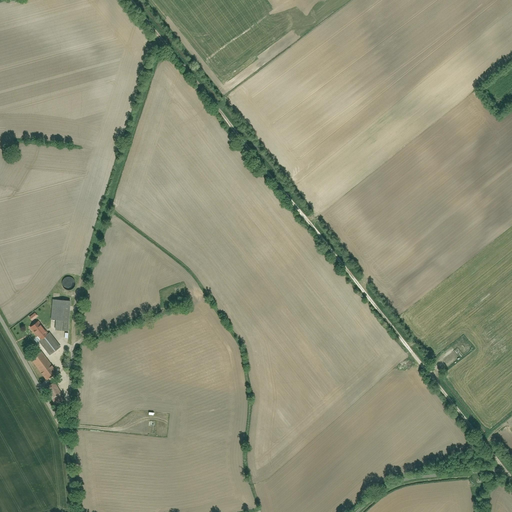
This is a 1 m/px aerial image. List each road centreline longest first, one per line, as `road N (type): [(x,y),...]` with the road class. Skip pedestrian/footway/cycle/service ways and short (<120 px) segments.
road 1 (track): [(423,367),(129,0)]
road 2 (unclassified): [(74,511),(65,433),(0,317)]
road 3 (unclassified): [(504,470),(411,478),(384,488),(358,511)]
road 4 (unclassified): [(504,470),(423,367)]
